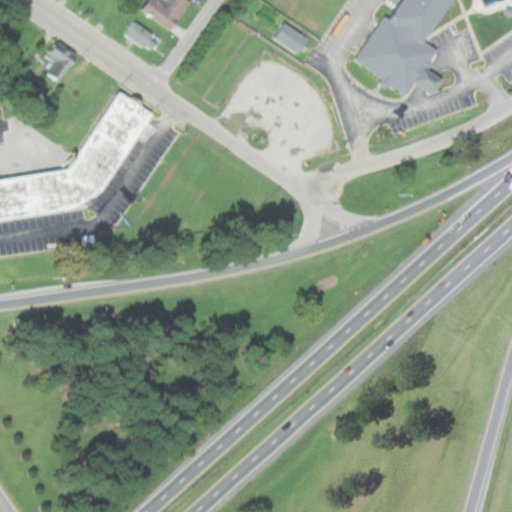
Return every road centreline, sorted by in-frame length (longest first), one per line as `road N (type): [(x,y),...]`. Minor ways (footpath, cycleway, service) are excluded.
road 1 (motorway): [(511,178),(144,511)]
road 2 (motorway): [(194,511),(511,223)]
road 3 (tertiary): [(302,191),(27,0)]
road 4 (motorway): [(294,253),(0,304)]
road 5 (motorway): [(511,154),(438,197),(294,253)]
road 6 (residential): [(302,191),(511,106)]
road 7 (motorway): [(468,511),(511,352)]
